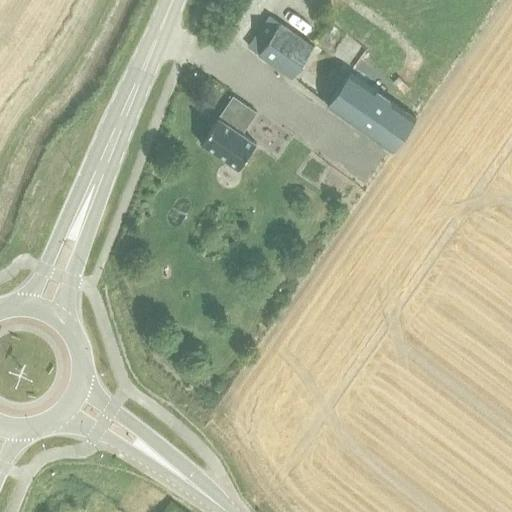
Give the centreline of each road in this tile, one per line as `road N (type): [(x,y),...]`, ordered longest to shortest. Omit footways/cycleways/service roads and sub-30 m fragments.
road 1 (secondary): [(90,199),(174,0)]
road 2 (secondary): [(90,199),(56,236),(25,306)]
road 3 (secondary): [(57,318),(90,199)]
